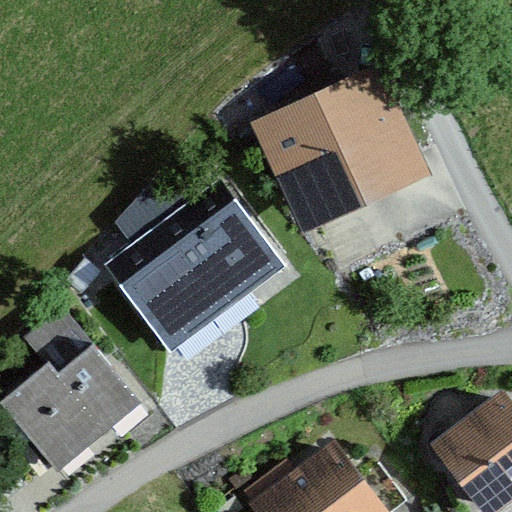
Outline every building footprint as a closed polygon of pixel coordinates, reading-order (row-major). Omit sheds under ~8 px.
[(370,86),(275,131),(302,190),(332,176),(339,190),(404,159),(370,86)] [(279,263),(219,184),(110,265),(170,345),(279,263)] [(76,288),(101,319),(119,305),(95,273),(76,288)] [(0,443),(2,446),(24,428),(53,462),(134,394),(83,333),(0,401),(0,443)] [(511,511),(511,411),(502,398),(442,444),(488,504),(477,511),(511,511)] [(261,504),(267,511),(388,511),(407,499),(378,461),(355,479),(333,449),(261,504)] [(0,494),(21,478),(0,453),(0,494)]
